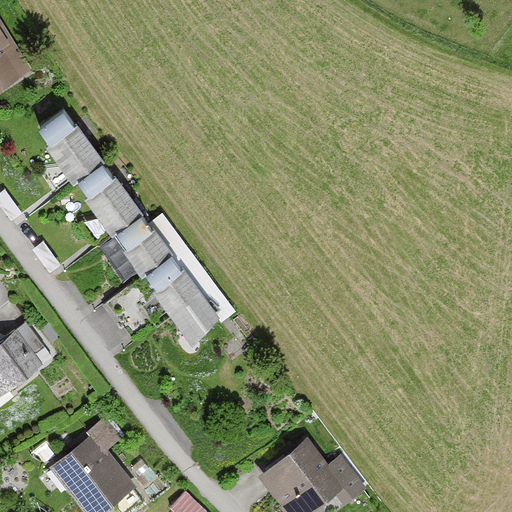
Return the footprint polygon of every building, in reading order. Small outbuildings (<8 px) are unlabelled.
[(0,84),(26,70),(0,25),(0,84)] [(64,186),(95,163),(57,113),(26,136),(64,186)] [(104,238),(134,215),(95,163),(64,186),(104,238)] [(134,279),(165,256),(134,215),(104,238),(134,279)] [(165,256),(134,279),(182,342),(213,319),(165,256)] [(22,325),(0,341),(0,392),(47,357),(22,325)] [(43,469),(77,511),(96,511),(129,485),(100,451),(114,440),(100,423),(43,469)] [(320,466),(298,439),(250,476),(278,511),(299,511),(326,492),(337,506),(358,489),(332,456),(320,466)]
